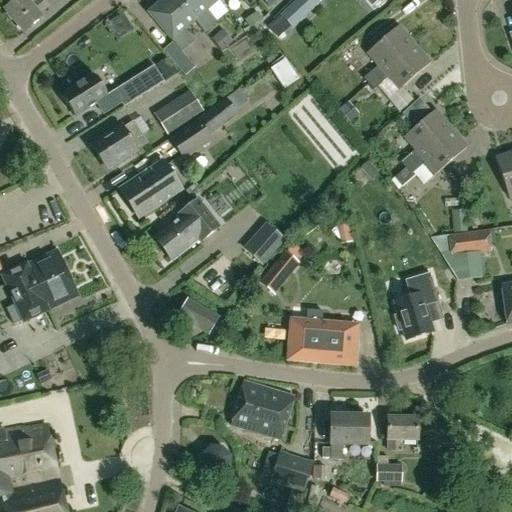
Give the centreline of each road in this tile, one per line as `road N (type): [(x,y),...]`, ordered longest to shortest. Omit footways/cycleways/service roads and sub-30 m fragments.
road 1 (residential): [(158,359),(327,380),(407,380),(511,338)]
road 2 (residential): [(158,359),(129,288),(12,77)]
road 3 (residential): [(146,511),(162,464),(158,359)]
road 4 (residential): [(511,105),(490,96),(462,0)]
